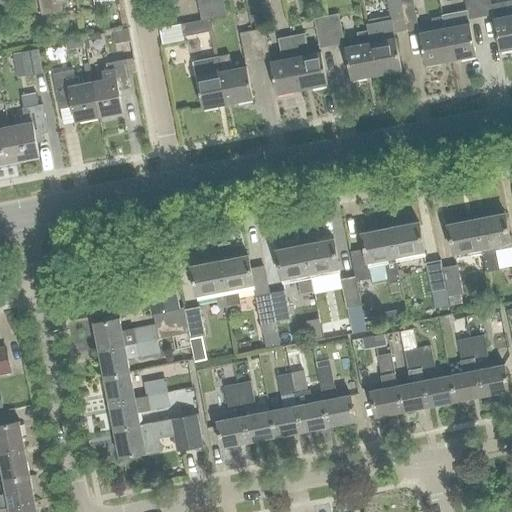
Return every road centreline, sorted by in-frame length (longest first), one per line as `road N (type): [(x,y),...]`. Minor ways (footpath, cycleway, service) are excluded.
road 1 (tertiary): [(174,183),(511,119)]
road 2 (residential): [(168,511),(432,462)]
road 3 (residential): [(73,511),(26,295)]
road 4 (residential): [(174,183),(137,0)]
road 5 (tertiary): [(26,212),(174,183)]
